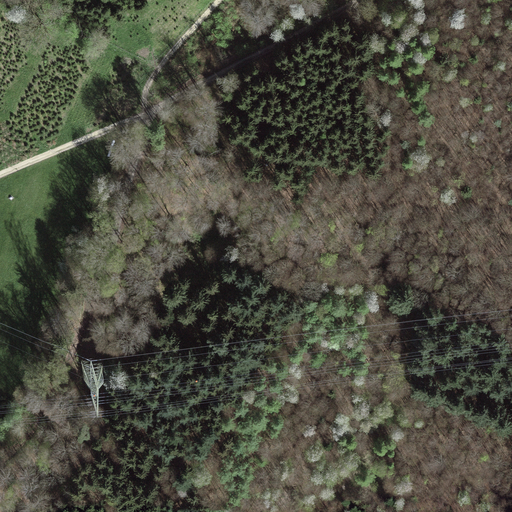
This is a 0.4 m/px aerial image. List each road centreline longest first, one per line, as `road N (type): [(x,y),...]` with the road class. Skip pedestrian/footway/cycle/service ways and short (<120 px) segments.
road 1 (track): [(321,511),(404,413),(422,366),(409,322),(320,297),(166,193),(139,159)]
road 2 (track): [(0,458),(47,407),(104,286),(149,133),(144,113)]
road 3 (track): [(144,113),(359,0)]
road 4 (track): [(0,174),(144,113)]
road 5 (track): [(218,0),(148,82),(144,113)]
